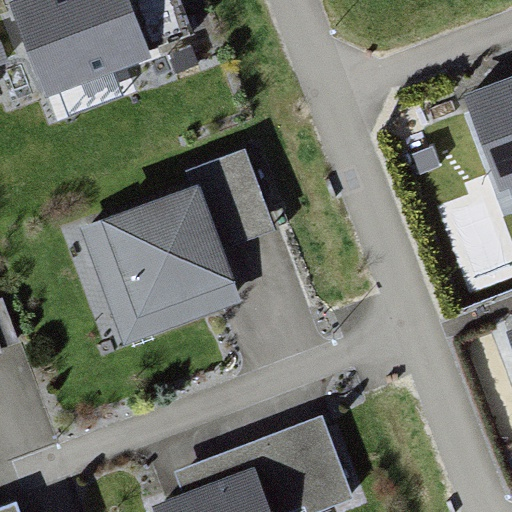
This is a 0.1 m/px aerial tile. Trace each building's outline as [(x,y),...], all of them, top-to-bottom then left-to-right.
[(133,0),(18,0),(15,1),(57,114),(161,76),(133,0)] [(511,70),(451,92),(497,222),(511,216),(511,70)] [(241,302),(198,183),(80,225),(123,345),(241,302)] [(273,511),(249,444),(149,480),(160,511),(273,511)] [(45,511),(39,495),(0,509),(0,511),(45,511)]
